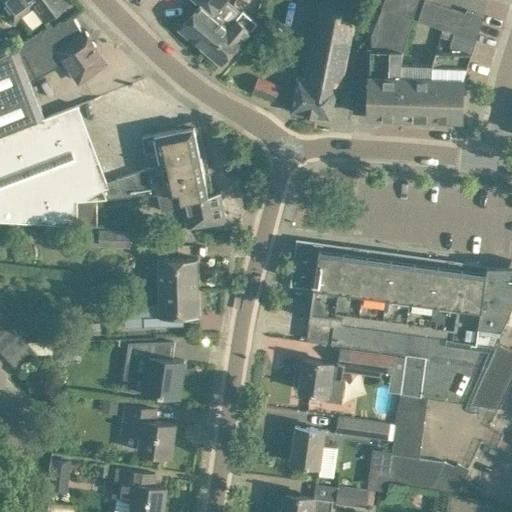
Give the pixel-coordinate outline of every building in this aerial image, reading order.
[(0,0),(0,2),(14,21),(22,15),(33,30),(44,21),(70,2),(68,0),(0,0)] [(192,12),(179,27),(200,45),(221,20),(234,5),(227,0),(196,0),(200,3),(192,12)] [(341,85),(356,10),(357,10),(358,0),(320,0),(319,3),(318,3),(304,77),(297,75),(291,110),(330,117),(336,84),(341,85)] [(368,114),(400,115),(401,73),(402,73),(402,54),(402,50),(418,0),(384,0),(383,4),(371,36),(370,67),(358,66),(354,98),(369,98),(368,114)] [(443,28),(447,29),(454,8),(428,0),(424,0),(418,19),(443,28)] [(221,20),(200,45),(222,63),(235,48),(243,38),(251,29),(257,21),(243,9),(241,11),(234,5),(221,20)] [(433,53),(431,116),(462,117),(464,77),(484,14),(466,8),(465,12),(454,8),(447,29),(443,28),(441,35),(453,39),(449,51),(436,51),(435,53),(433,53)] [(0,133),(45,116),(31,80),(66,60),(79,80),(106,61),(94,45),(96,44),(90,37),(85,29),(83,31),(74,14),(75,14),(74,13),(0,53),(0,133)] [(401,73),(400,115),(431,116),(433,53),(402,54),(402,73),(401,73)] [(274,100),(280,85),(258,75),(251,91),(274,100)] [(0,218),(78,224),(78,198),(79,198),(92,197),(125,195),(119,177),(106,181),(91,154),(86,141),(75,113),(76,113),(75,108),(79,107),(78,104),(45,116),(0,133),(0,218)] [(148,167),(119,177),(125,195),(159,193),(162,209),(184,205),(188,227),(226,219),(220,191),(209,193),(194,124),(142,135),(148,167)] [(130,229),(100,228),(99,244),(129,245),(130,229)] [(310,317),(335,321),(344,251),(319,247),(309,317),(310,317)] [(344,251),(335,321),(332,342),(406,353),(434,263),(344,251)] [(179,256),(158,257),(158,270),(159,282),(179,282),(179,289),(199,288),(199,256),(179,256)] [(400,392),(428,396),(499,405),(511,375),(511,348),(495,341),(511,301),(511,274),(434,263),(406,353),(400,392)] [(153,302),(125,310),(125,326),(158,325),(158,324),(183,323),(183,314),(200,314),(199,288),(179,289),(179,282),(159,282),(159,302),(153,302)] [(37,353),(0,310),(0,348),(18,369),(37,353)] [(332,342),(335,321),(310,317),(307,339),(332,342)] [(143,390),(159,392),(179,395),(184,359),(171,357),(173,340),(130,341),(127,361),(147,363),(143,390)] [(55,344),(51,355),(55,360),(63,363),(69,361),(72,349),(69,344),(61,341),(55,344)] [(349,347),(347,363),(395,370),(395,365),(397,353),(349,347)] [(300,388),(328,392),(327,398),(342,400),(345,376),(342,376),(343,370),(344,363),(304,357),(300,388)] [(400,392),(399,403),(426,407),(428,396),(400,392)] [(118,399),(104,398),(102,411),(117,412),(118,399)] [(139,449),(151,451),(171,454),(175,422),(154,419),(156,407),(126,403),(122,431),(141,434),(139,449)] [(399,403),(397,416),(424,419),(426,407),(399,403)] [(337,430),(389,437),(391,422),(339,415),(337,430)] [(397,416),(395,428),(423,432),(424,419),(397,416)] [(309,472),(334,475),(338,446),(324,444),(326,429),(295,424),(290,460),(311,463),(309,472)] [(395,428),(394,440),(421,444),(423,432),(395,428)] [(394,440),(392,452),(419,456),(421,444),(394,440)] [(388,482),(432,488),(444,460),(419,457),(419,456),(392,452),(388,482)] [(50,457),(47,490),(66,492),(69,459),(50,457)] [(444,460),(432,488),(444,490),(455,465),(444,460)] [(455,465),(444,490),(457,492),(469,467),(457,461),(455,465)] [(130,511),(162,511),(166,485),(145,482),(147,471),(117,466),(113,494),(132,497),(130,511)] [(350,485),(351,484),(337,482),(337,483),(340,483),(337,502),(367,506),(370,487),(350,485)] [(329,511),(332,498),(285,492),(282,511),(329,511)]
